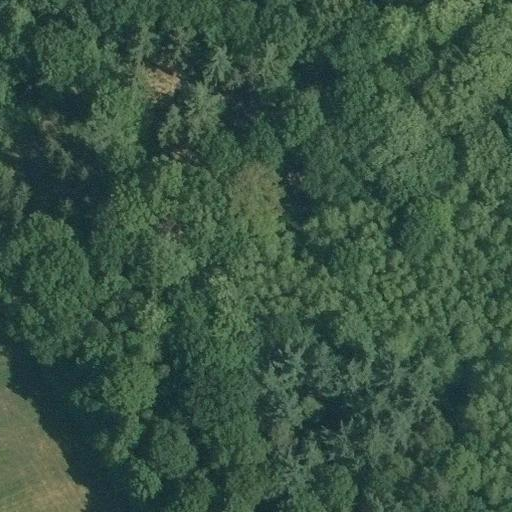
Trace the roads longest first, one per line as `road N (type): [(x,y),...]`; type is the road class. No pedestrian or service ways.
road 1 (track): [(239,511),(157,231),(18,0)]
road 2 (track): [(459,103),(0,297)]
road 3 (track): [(125,0),(361,91),(459,103)]
